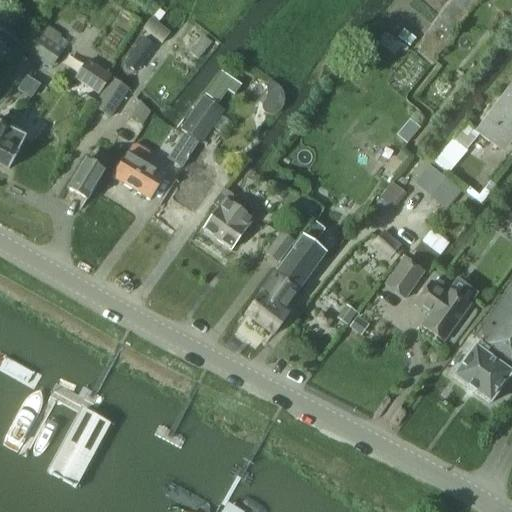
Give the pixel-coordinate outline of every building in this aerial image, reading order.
[(160,45),(169,35),(150,20),(142,30),(160,45)] [(61,36),(43,24),(42,24),(24,52),(50,69),(67,43),(59,38),(61,36)] [(203,37),(189,54),(196,61),(211,44),(203,37)] [(401,62),(409,52),(396,42),(388,53),(401,62)] [(112,77),(88,61),(74,80),(98,97),(112,77)] [(28,77),(49,92),(57,81),(36,66),(28,77)] [(110,82),(99,97),(100,98),(93,108),(109,119),(125,94),(126,93),(118,87),(110,82)] [(511,83),(475,133),(487,142),(490,139),(502,148),(511,134),(511,83)] [(281,95),(281,94),(280,93),(280,91),(279,91),(278,89),(277,88),(276,87),(275,86),(264,101),(263,102),(262,103),(260,105),(260,106),(260,108),(260,109),(260,112),(261,113),(263,114),(265,115),(266,116),(269,116),(270,116),(271,116),(272,116),(275,115),(276,115),(278,113),(279,112),(280,110),(281,107),(282,105),(282,104),(282,102),(282,101),(282,100),(282,99),(282,97),(282,96),(281,95)] [(83,102),(92,107),(96,99),(87,95),(83,102)] [(200,145),(223,112),(202,98),(179,131),(200,145)] [(140,128),(150,114),(138,102),(127,120),(140,128)] [(410,122),(396,137),(407,146),(420,130),(410,122)] [(0,126),(0,166),(8,171),(24,139),(0,126)] [(183,166),(196,145),(186,138),(173,159),(183,166)] [(451,140),(433,162),(447,174),(465,152),(451,140)] [(125,155),(110,179),(148,202),(163,178),(144,166),(150,157),(133,147),(128,156),(125,155)] [(203,157),(196,152),(183,170),(188,174),(171,198),(192,214),(217,178),(198,165),(203,157)] [(77,173),(66,191),(84,203),(90,194),(102,175),(109,165),(90,153),(83,163),(77,173)] [(413,185),(444,212),(460,193),(428,166),(413,185)] [(391,184),(378,200),(393,211),(405,195),(391,184)] [(248,218),(252,212),(242,205),(238,211),(230,206),(232,204),(232,202),(232,199),(231,196),(222,190),(217,197),(211,205),(218,209),(202,231),(230,251),(251,221),(248,218)] [(427,272),(450,242),(430,228),(408,259),(427,272)] [(404,250),(382,231),(369,246),(390,265),(404,250)] [(280,235),(265,255),(276,263),(291,243),(280,235)] [(301,239),(273,277),(296,294),(324,256),(301,239)] [(403,300),(422,274),(402,260),(384,286),(403,300)] [(477,331),(471,338),(511,367),(511,276),(474,328),(477,331)] [(273,277),(259,295),(282,312),(296,294),(273,277)] [(442,343),(468,307),(447,291),(445,294),(430,284),(414,307),(428,317),(421,328),(442,343)] [(245,315),(272,336),(287,316),(282,312),(259,295),(245,315)] [(340,318),(348,324),(355,314),(347,308),(340,318)] [(314,321),(326,330),(332,321),(321,312),(314,321)] [(348,329),(358,335),(364,326),(354,319),(348,329)] [(473,348),(451,377),(489,405),(511,374),(508,372),(490,359),(487,357),(483,354),(479,352),(479,351),(478,351),(477,350),(476,350),(474,348),(473,348)]
